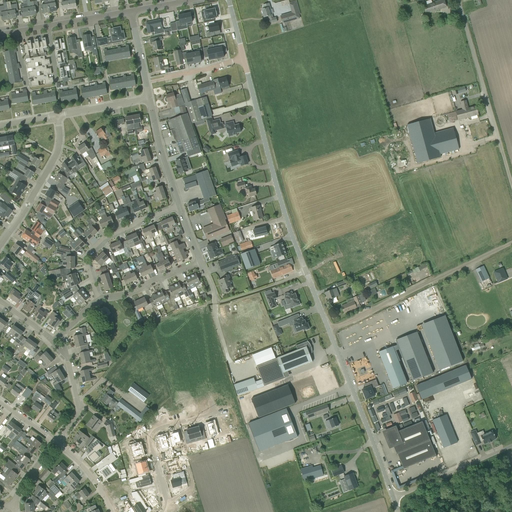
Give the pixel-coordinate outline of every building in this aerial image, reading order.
[(2,0),(4,8),(0,8),(2,21),(9,20),(6,2),(6,3),(5,0),(2,0)] [(29,16),(27,1),(26,0),(22,0),(23,2),(24,1),(24,4),(20,5),(21,9),(22,17),(29,16)] [(26,0),(29,16),(36,14),(35,7),(38,6),(37,2),(37,1),(30,2),(29,0),(26,0)] [(41,6),(42,13),(49,12),(47,0),(44,0),(45,5),(41,6)] [(47,0),(49,12),(57,11),(55,3),(54,0),(47,0)] [(60,0),(63,10),(69,9),(68,2),(67,0),(60,0)] [(67,0),(68,2),(69,9),(76,7),(75,0),(74,0),(67,0)] [(427,5),(423,6),(426,14),(441,9),(446,7),(443,0),(442,0),(439,1),(432,3),(427,5)] [(292,13),(280,16),(282,23),(299,18),(298,15),(298,14),(298,13),(299,12),(296,1),(295,1),(289,3),(292,13)] [(6,2),(9,20),(16,18),(15,10),(15,11),(12,11),(10,2),(6,2)] [(269,19),(270,24),(277,22),(276,18),(273,19),(272,14),(270,14),(269,10),(270,10),(269,4),(263,5),(264,9),(262,10),(264,18),(268,16),(269,19)] [(206,20),(203,21),(204,24),(210,22),(214,21),(213,19),(217,18),(215,9),(204,11),(206,20)] [(190,14),(184,15),(186,23),(192,22),(193,25),(196,24),(195,19),(192,20),(190,14)] [(179,21),(176,22),(176,23),(177,28),(181,27),(180,24),(186,23),(184,15),(178,16),(179,21)] [(160,20),(146,23),(148,33),(150,33),(152,32),(153,36),(165,33),(164,29),(162,29),(158,30),(157,27),(161,26),(161,25),(160,20)] [(209,32),(206,32),(207,37),(215,35),(214,32),(218,31),(218,29),(219,29),(219,28),(218,24),(208,26),(209,32)] [(106,38),(96,40),(97,47),(113,44),(121,42),(120,40),(125,39),(123,33),(121,34),(120,28),(113,29),(114,34),(111,35),(112,38),(107,39),(106,38)] [(84,36),(82,36),(84,46),(84,48),(91,47),(92,53),(93,56),(98,55),(96,47),(95,41),(91,42),(90,35),(88,35),(88,34),(84,35),(84,36)] [(69,39),(67,39),(68,44),(69,51),(77,49),(78,56),(78,59),(83,58),(82,52),(81,45),(80,44),(76,45),(75,38),(73,38),(73,37),(69,38),(69,39)] [(154,38),(149,39),(151,45),(153,45),(154,52),(159,50),(162,50),(160,41),(159,37),(154,38)] [(42,42),(39,43),(40,48),(39,49),(40,54),(40,55),(44,54),(44,53),(43,48),(47,47),(45,38),(41,39),(42,42)] [(54,41),(56,51),(63,49),(61,39),(57,40),(57,41),(54,41)] [(35,43),(31,44),(32,50),(33,55),(37,54),(36,49),(39,49),(40,48),(39,43),(38,40),(34,40),(35,43)] [(24,45),(23,45),(25,56),(26,56),(29,55),(28,51),(32,50),(31,44),(31,41),(27,42),(27,45),(24,45)] [(225,43),(218,45),(219,48),(214,49),(216,59),(217,59),(220,59),(220,58),(224,57),(223,53),(227,52),(225,43)] [(120,47),(122,58),(130,57),(128,46),(126,46),(126,48),(121,49),(120,47)] [(118,49),(113,50),(114,60),(122,58),(120,47),(118,48),(118,49)] [(203,49),(205,58),(209,57),(209,60),(216,59),(214,49),(209,50),(208,47),(203,49)] [(107,49),(104,50),(106,61),(114,60),(113,50),(107,51),(107,49)] [(201,62),(200,56),(203,55),(202,49),(197,50),(197,52),(192,53),(194,63),(201,62)] [(5,56),(6,60),(15,59),(14,53),(16,53),(16,50),(5,52),(5,56)] [(174,51),(177,65),(183,64),(180,50),(174,51)] [(194,63),(192,53),(188,54),(187,52),(182,53),(183,59),(186,59),(188,65),(194,63)] [(57,55),(58,64),(65,63),(63,53),(64,53),(59,54),(60,54),(60,55),(57,55)] [(38,57),(37,57),(38,62),(41,62),(42,66),(46,66),(50,65),(50,64),(49,59),(45,60),(45,56),(41,57),(38,57)] [(31,62),(27,63),(28,69),(27,69),(32,68),(36,68),(36,67),(35,63),(38,62),(37,57),(33,58),(30,59),(31,62)] [(163,57),(154,59),(156,71),(169,69),(168,65),(168,64),(167,60),(166,59),(163,60),(163,57)] [(6,60),(8,68),(19,66),(18,64),(17,64),(15,59),(6,60)] [(8,68),(9,76),(18,74),(17,69),(19,68),(19,66),(8,68)] [(28,72),(29,78),(33,77),(37,77),(37,72),(40,72),(39,66),(36,67),(36,68),(32,68),(32,69),(32,72),(28,72)] [(42,66),(39,66),(40,72),(43,71),(44,75),(48,75),(52,74),(51,68),(47,69),(46,66),(42,66)] [(59,69),(61,78),(68,77),(66,67),(62,67),(62,68),(59,69)] [(9,76),(11,84),(22,82),(21,80),(19,80),(18,74),(9,76)] [(126,76),(125,76),(127,87),(136,85),(133,74),(131,75),(131,77),(126,78),(126,76)] [(45,84),(45,85),(54,83),(53,83),(53,77),(49,78),(48,75),(44,75),(41,76),(41,81),(45,80),(45,84)] [(31,87),(39,86),(39,85),(38,81),(41,81),(41,76),(37,77),(33,77),(34,81),(30,82),(31,87)] [(123,78),(118,79),(119,88),(127,87),(125,76),(123,76),(123,78)] [(197,86),(200,94),(220,88),(220,89),(229,86),(226,77),(218,80),(218,79),(213,80),(213,81),(197,86)] [(112,78),(109,79),(111,90),(119,88),(118,79),(112,80),(112,78)] [(97,84),(99,95),(107,94),(105,83),(102,83),(103,85),(97,86),(97,84)] [(95,87),(89,88),(91,97),(99,95),(97,84),(94,85),(95,87)] [(186,86),(179,88),(180,91),(181,91),(183,99),(185,104),(186,108),(187,107),(192,124),(197,122),(201,121),(204,120),(203,118),(197,120),(193,109),(198,107),(196,100),(190,102),(189,97),(186,86)] [(83,87),(81,87),(83,99),(91,97),(89,88),(84,89),(83,87)] [(74,91),(68,92),(70,101),(78,99),(76,88),(73,89),(74,91)] [(19,94),(21,102),(28,101),(26,91),(23,91),(23,93),(19,94)] [(47,92),(49,102),(56,100),(54,91),(51,91),(51,93),(47,94),(47,92)] [(62,91),(60,91),(62,103),(70,101),(68,92),(62,93),(62,91)] [(40,96),(41,103),(49,102),(47,92),(44,93),(44,95),(40,96)] [(11,94),(13,103),(21,102),(19,94),(15,95),(15,93),(11,94)] [(171,101),(173,108),(179,106),(179,107),(185,106),(182,97),(175,99),(173,93),(166,95),(166,98),(165,99),(165,101),(167,102),(168,102),(171,101)] [(32,95),(34,105),(41,103),(40,96),(36,96),(36,94),(32,95)] [(193,109),(197,120),(203,118),(212,116),(206,97),(196,100),(198,107),(193,109)] [(0,100),(0,101),(2,111),(9,109),(7,99),(4,100),(4,102),(0,103),(0,101),(0,100)] [(463,110),(456,112),(458,120),(473,116),(478,115),(476,106),(468,109),(463,110)] [(187,114),(169,120),(173,130),(171,130),(175,140),(180,138),(185,152),(187,152),(190,151),(194,150),(199,148),(195,136),(187,114)] [(140,115),(132,116),(135,129),(137,129),(137,132),(138,132),(140,132),(143,131),(142,127),(139,128),(139,123),(141,122),(140,115)] [(132,116),(125,118),(128,134),(133,133),(133,130),(135,129),(132,116)] [(212,118),(206,119),(210,132),(215,131),(224,129),(223,123),(221,123),(220,119),(213,121),(212,118)] [(430,119),(407,125),(417,164),(441,157),(440,155),(459,149),(453,128),(434,133),(430,119)] [(231,133),(232,136),(236,135),(236,133),(241,132),(239,124),(234,126),(233,122),(226,124),(228,134),(231,133)] [(103,136),(105,140),(108,138),(105,134),(109,132),(106,128),(103,131),(101,129),(95,133),(99,138),(103,136)] [(13,136),(7,137),(9,145),(12,145),(13,150),(12,150),(13,155),(16,154),(13,136)] [(84,144),(78,148),(81,152),(82,154),(86,151),(90,157),(92,160),(93,159),(96,157),(95,154),(92,148),(91,148),(92,149),(89,151),(84,144)] [(105,154),(107,157),(110,154),(108,151),(107,152),(104,146),(97,151),(101,157),(105,154)] [(187,152),(188,157),(201,152),(199,148),(194,150),(190,151),(187,152)] [(132,158),(133,161),(149,155),(147,149),(141,151),(142,154),(139,156),(138,155),(131,157),(132,158)] [(228,154),(232,167),(240,165),(241,166),(248,164),(246,156),(240,158),(239,157),(240,157),(238,151),(228,154)] [(19,154),(16,159),(20,161),(26,165),(28,161),(22,158),(23,156),(19,154)] [(30,158),(29,159),(33,161),(31,164),(37,168),(41,161),(32,155),(30,158)] [(72,161),(70,162),(74,168),(76,172),(79,170),(77,166),(81,164),(76,155),(74,156),(73,156),(72,157),(72,158),(71,159),(72,161)] [(133,161),(134,163),(136,163),(141,161),(144,160),(145,163),(152,161),(149,155),(133,161)] [(183,159),(176,161),(177,165),(176,165),(179,173),(180,174),(187,171),(186,166),(186,165),(185,161),(184,161),(183,159)] [(24,176),(30,179),(34,173),(25,167),(26,165),(20,161),(17,167),(26,173),(24,176)] [(63,164),(62,165),(63,167),(67,173),(71,170),(74,174),(76,172),(74,168),(70,162),(68,164),(66,162),(65,162),(63,163),(63,164)] [(146,174),(147,177),(158,173),(156,167),(146,171),(143,164),(134,167),(136,170),(137,174),(144,171),(145,175),(146,174)] [(8,170),(5,174),(17,181),(19,177),(15,174),(12,172),(8,170)] [(188,177),(183,179),(185,185),(184,185),(185,187),(184,188),(184,189),(184,191),(186,192),(188,191),(188,190),(188,189),(197,186),(197,185),(199,184),(204,199),(203,200),(196,202),(195,201),(188,204),(189,207),(188,207),(190,212),(199,209),(198,206),(204,204),(204,203),(209,202),(210,201),(209,198),(217,195),(208,170),(196,174),(196,175),(188,177)] [(65,186),(64,185),(68,179),(66,178),(58,173),(54,180),(59,183),(56,187),(62,190),(61,191),(67,195),(69,191),(69,190),(65,188),(65,186)] [(148,179),(147,180),(148,185),(149,187),(154,185),(159,183),(158,184),(157,180),(160,179),(158,173),(147,177),(148,179)] [(112,179),(116,185),(122,182),(119,176),(112,179)] [(130,185),(133,192),(136,191),(135,189),(141,186),(140,181),(135,183),(130,185)] [(9,189),(9,192),(12,194),(13,193),(20,197),(26,186),(19,182),(15,189),(12,187),(9,189)] [(109,185),(101,190),(106,197),(113,193),(112,192),(113,191),(109,185)] [(153,193),(154,196),(164,192),(162,186),(155,188),(156,192),(153,193)] [(246,188),(245,188),(246,195),(248,194),(249,197),(252,196),(252,197),(254,196),(256,195),(255,189),(252,190),(251,186),(246,188)] [(45,195),(51,199),(53,196),(57,198),(59,195),(55,193),(55,192),(50,189),(45,195)] [(0,196),(7,204),(12,200),(4,192),(0,196)] [(158,197),(159,201),(166,198),(164,192),(154,196),(155,198),(158,197)] [(137,195),(134,196),(136,201),(140,210),(146,208),(144,203),(143,201),(141,202),(140,199),(139,200),(137,197),(138,197),(137,195)] [(125,205),(119,207),(124,217),(130,215),(127,209),(129,207),(125,198),(124,196),(121,197),(125,205)] [(128,197),(125,198),(129,207),(131,207),(132,208),(134,213),(140,210),(136,201),(131,203),(128,197)] [(50,204),(57,208),(59,204),(52,200),(50,204)] [(0,216),(4,219),(6,216),(8,217),(13,211),(3,204),(0,201),(0,216)] [(68,209),(74,217),(84,211),(78,202),(68,209)] [(37,214),(36,215),(38,219),(41,223),(44,220),(46,216),(46,217),(50,219),(51,216),(48,214),(46,213),(47,212),(52,215),(53,214),(55,211),(56,209),(49,204),(47,208),(46,207),(42,205),(40,204),(36,211),(38,212),(37,214)] [(208,209),(214,223),(226,218),(220,204),(208,209)] [(251,208),(255,221),(263,218),(259,206),(251,208)] [(118,212),(115,213),(118,220),(124,217),(119,207),(117,209),(118,212)] [(232,214),(226,216),(229,224),(241,220),(238,212),(232,214)] [(106,215),(104,216),(108,226),(114,223),(112,219),(111,217),(108,218),(106,215)] [(102,220),(99,222),(102,228),(108,226),(104,216),(101,217),(102,220)] [(166,220),(172,232),(174,231),(173,228),(176,227),(177,225),(176,223),(175,224),(172,217),(166,220)] [(203,229),(207,240),(230,231),(225,220),(226,219),(226,218),(214,223),(214,224),(203,229)] [(168,231),(169,233),(172,232),(166,220),(161,222),(165,232),(168,231)] [(36,222),(31,230),(36,233),(41,225),(37,222),(36,222)] [(89,224),(85,227),(88,230),(94,236),(98,232),(92,226),(89,224)] [(154,225),(148,228),(151,234),(152,237),(155,236),(154,233),(157,232),(156,230),(154,225)] [(266,227),(253,230),(255,237),(267,234),(266,228),(266,227)] [(29,241),(28,242),(29,242),(36,247),(36,246),(36,247),(37,247),(39,245),(39,244),(38,243),(41,240),(39,239),(44,231),(43,230),(40,228),(36,233),(34,236),(34,235),(32,239),(31,238),(29,241)] [(148,235),(150,239),(152,237),(148,228),(142,230),(145,237),(148,235)] [(27,230),(22,237),(29,242),(34,235),(27,230)] [(63,230),(58,234),(61,238),(66,234),(63,230)] [(88,230),(84,234),(89,240),(94,236),(88,230)] [(237,243),(244,241),(239,230),(233,233),(237,243)] [(136,233),(131,235),(135,246),(140,244),(143,250),(146,249),(142,239),(139,240),(136,233)] [(131,235),(125,238),(127,241),(129,245),(129,247),(126,248),(128,252),(129,254),(132,252),(130,249),(135,246),(131,235)] [(231,235),(220,240),(223,247),(234,243),(231,235)] [(79,238),(75,242),(81,248),(85,244),(79,238)] [(46,239),(43,245),(49,249),(53,244),(49,241),(46,239)] [(120,241),(115,244),(118,251),(123,249),(125,254),(128,252),(126,248),(123,249),(120,241)] [(170,244),(171,247),(172,249),(172,250),(185,245),(184,244),(184,243),(179,246),(177,241),(176,242),(170,244)] [(251,241),(239,245),(241,251),(249,249),(253,247),(251,241)] [(75,242),(71,246),(77,252),(81,248),(75,242)] [(209,254),(211,259),(213,258),(215,258),(217,257),(217,256),(223,254),(221,248),(218,250),(215,243),(207,246),(209,253),(209,254)] [(274,246),(270,248),(271,251),(275,249),(278,258),(279,257),(280,261),(285,259),(283,256),(286,255),(282,243),(274,246)] [(16,244),(11,251),(17,255),(16,256),(20,259),(22,255),(20,253),(22,250),(23,249),(16,244)] [(115,244),(109,246),(113,254),(118,251),(115,244)] [(185,245),(172,250),(174,253),(175,256),(184,252),(183,249),(186,248),(185,245)] [(255,249),(241,254),(246,270),(260,265),(255,249)] [(37,262),(39,264),(41,262),(38,260),(39,259),(38,259),(36,257),(35,257),(28,250),(25,254),(36,263),(37,262)] [(177,260),(174,262),(175,264),(187,259),(186,255),(188,254),(188,253),(187,251),(184,253),(184,252),(175,256),(176,258),(177,260)] [(103,252),(99,256),(105,262),(109,258),(103,252)] [(161,253),(158,254),(165,268),(171,266),(168,259),(169,259),(167,256),(163,258),(162,255),(161,253)] [(156,265),(159,271),(165,268),(158,254),(156,255),(159,263),(156,265)] [(237,255),(218,263),(222,272),(225,270),(232,268),(240,265),(237,255)] [(99,256),(95,260),(101,266),(105,262),(99,256)] [(2,264),(0,266),(5,270),(7,268),(8,269),(11,266),(13,263),(11,262),(12,261),(10,260),(6,257),(1,264),(2,264)] [(277,269),(270,271),(271,273),(272,278),(292,271),(291,266),(294,265),(292,258),(288,260),(288,259),(275,264),(276,266),(277,269)] [(144,259),(141,260),(142,262),(143,265),(148,274),(154,271),(151,265),(147,267),(144,259)] [(14,267),(19,271),(23,267),(19,262),(14,267)] [(139,270),(139,272),(142,277),(148,274),(143,265),(141,266),(142,269),(139,270)] [(481,282),(489,279),(485,271),(483,266),(476,270),(478,274),(481,282)] [(503,269),(494,272),(498,283),(507,279),(503,269)] [(0,284),(3,280),(7,283),(9,280),(10,280),(7,278),(5,276),(0,271),(0,284)] [(127,272),(132,282),(137,279),(134,273),(131,274),(130,271),(127,272)] [(8,272),(5,276),(7,278),(10,280),(9,280),(12,283),(13,283),(16,279),(8,272)] [(126,277),(123,278),(124,280),(126,285),(132,282),(127,272),(125,274),(126,277)] [(251,272),(248,273),(251,280),(258,278),(256,275),(252,276),(251,272)] [(65,276),(64,277),(65,279),(66,282),(69,281),(79,278),(78,274),(78,273),(76,274),(75,273),(71,274),(67,276),(65,276)] [(196,273),(190,276),(196,287),(198,286),(198,285),(197,283),(200,282),(198,278),(197,276),(196,275),(196,273)] [(221,287),(224,294),(229,292),(228,289),(232,288),(229,280),(230,280),(229,275),(224,276),(225,278),(219,280),(220,284),(221,283),(222,287),(221,287)] [(190,276),(185,278),(185,280),(186,282),(188,286),(185,287),(189,296),(190,296),(193,294),(192,293),(191,291),(191,290),(196,287),(190,276)] [(61,293),(60,294),(62,298),(71,292),(73,291),(71,287),(76,285),(79,284),(79,283),(81,283),(79,278),(69,281),(70,286),(67,287),(68,289),(61,293)] [(184,294),(186,298),(189,296),(185,287),(184,285),(181,286),(179,283),(174,285),(179,297),(184,294)] [(167,293),(173,306),(175,305),(176,305),(174,299),(179,297),(174,285),(168,288),(170,291),(167,293)] [(12,290),(9,294),(12,296),(10,298),(17,303),(20,299),(21,298),(19,296),(16,294),(17,292),(13,289),(12,290)] [(73,298),(76,301),(86,293),(82,289),(75,295),(73,298)] [(325,293),(328,300),(336,297),(339,295),(336,289),(333,290),(325,293)] [(23,308),(29,312),(35,304),(34,304),(37,300),(33,297),(35,294),(31,291),(25,298),(28,300),(23,308)] [(167,303),(170,308),(173,306),(167,293),(164,294),(162,291),(157,293),(161,302),(160,302),(162,305),(167,303)] [(61,298),(63,301),(73,295),(71,292),(62,298),(61,298)] [(266,296),(270,305),(275,303),(274,299),(277,298),(274,292),(266,296)] [(293,295),(292,292),(284,295),(285,297),(284,298),(287,304),(284,305),(286,309),(290,308),(300,305),(298,300),(295,294),(293,295)] [(86,293),(79,299),(82,304),(90,298),(86,293)] [(153,299),(150,301),(151,304),(156,314),(158,314),(159,313),(157,307),(162,305),(160,302),(161,302),(157,293),(151,296),(152,298),(153,299)] [(353,298),(347,301),(348,304),(341,306),(344,313),(353,309),(356,308),(355,305),(362,302),(359,295),(353,298)] [(145,297),(139,300),(143,308),(148,305),(145,297)] [(139,300),(134,302),(138,310),(143,308),(139,300)] [(35,316),(41,321),(42,320),(44,321),(45,319),(45,318),(48,313),(45,311),(44,313),(40,310),(42,307),(41,306),(43,304),(41,303),(39,304),(34,311),(37,313),(35,316)] [(53,312),(48,318),(52,320),(49,324),(55,329),(61,321),(56,318),(58,315),(56,314),(53,312)] [(292,323),(290,317),(277,322),(279,328),(292,323)] [(294,325),(297,332),(303,329),(304,331),(310,329),(307,323),(306,324),(305,320),(303,321),(302,318),(294,321),(295,324),(294,325)] [(9,336),(12,339),(19,329),(14,326),(6,336),(8,338),(9,336)] [(277,326),(273,327),(277,336),(282,334),(280,330),(279,330),(277,326)] [(74,336),(75,342),(87,339),(86,336),(87,335),(87,333),(86,333),(85,332),(86,332),(85,327),(79,329),(81,335),(74,336)] [(14,342),(18,345),(24,338),(21,336),(23,333),(19,329),(12,339),(15,341),(14,342)] [(417,332),(396,339),(410,381),(431,374),(417,332)] [(28,338),(20,349),(22,350),(25,346),(28,349),(24,354),(26,351),(33,342),(28,338)] [(87,339),(75,342),(76,348),(80,347),(81,350),(88,348),(88,345),(89,345),(89,342),(88,343),(87,339)] [(312,362),(309,354),(312,353),(312,352),(312,350),(311,347),(311,348),(310,346),(311,345),(310,345),(309,343),(307,341),(296,346),(295,344),(297,350),(256,366),(264,386),(285,378),(283,373),(312,362)] [(33,342),(26,351),(29,354),(28,355),(30,356),(30,355),(33,357),(38,350),(36,348),(37,345),(33,342)] [(393,347),(378,352),(386,371),(393,389),(407,383),(400,365),(393,347)] [(81,353),(80,353),(81,359),(89,357),(89,353),(93,352),(93,350),(89,351),(88,348),(81,350),(81,353)] [(34,358),(38,362),(41,359),(44,362),(50,356),(46,352),(43,355),(40,352),(34,358)] [(43,367),(44,369),(54,360),(50,356),(44,362),(46,364),(43,367)] [(1,369),(7,374),(10,370),(4,365),(1,369)] [(471,379),(466,365),(416,386),(422,400),(471,379)] [(53,375),(55,378),(62,374),(59,369),(57,370),(55,366),(47,372),(49,375),(48,376),(49,378),(53,375)] [(93,368),(80,371),(81,377),(90,375),(89,371),(93,370),(93,368)] [(53,384),(54,386),(65,379),(62,374),(55,378),(57,382),(53,384)] [(6,387),(9,390),(12,386),(9,384),(7,385),(5,384),(9,379),(6,376),(4,379),(1,377),(0,377),(0,384),(3,387),(4,386),(6,387)] [(234,385),(237,396),(258,389),(254,378),(234,385)] [(379,386),(376,380),(369,382),(370,387),(362,390),(366,399),(370,398),(375,397),(373,392),(374,391),(373,388),(379,386)] [(11,392),(17,397),(21,392),(18,389),(21,386),(17,383),(11,392)] [(128,391),(144,403),(149,395),(133,383),(128,391)] [(288,385),(251,400),(258,418),(295,403),(288,385)] [(32,392),(27,388),(21,395),(26,399),(32,392)] [(373,406),(407,393),(405,389),(372,401),(373,406)] [(104,396),(101,400),(107,405),(110,407),(113,410),(117,405),(118,404),(110,397),(114,393),(110,390),(106,394),(105,394),(107,395),(106,397),(104,396)] [(32,408),(38,413),(42,407),(39,405),(43,399),(49,405),(52,401),(47,396),(45,398),(36,391),(33,395),(34,396),(31,399),(36,403),(32,408)] [(414,392),(408,394),(412,402),(417,400),(414,392)] [(391,412),(409,406),(406,398),(388,404),(391,412)] [(118,404),(117,405),(140,423),(144,417),(146,418),(151,411),(146,407),(140,414),(121,400),(118,404)] [(325,413),(323,406),(305,412),(308,419),(325,413)] [(412,419),(418,416),(414,406),(408,408),(412,419)] [(287,409),(248,424),(259,452),(298,437),(297,436),(294,428),(289,418),(286,410),(287,409)] [(373,423),(377,421),(372,409),(368,410),(373,423)] [(405,410),(393,414),(396,424),(409,419),(405,410)] [(49,414),(46,418),(52,423),(55,418),(59,421),(63,415),(60,413),(58,415),(56,413),(54,416),(50,413),(49,413),(49,414)] [(446,415),(432,420),(444,448),(457,442),(446,415)] [(87,425),(95,431),(102,422),(94,416),(87,425)] [(325,421),(328,429),(331,428),(338,425),(335,418),(325,421)] [(108,426),(111,437),(115,436),(112,423),(107,420),(104,424),(108,426)] [(9,429),(5,435),(8,437),(16,426),(11,422),(7,427),(9,429)] [(397,454),(403,469),(436,455),(422,422),(395,433),(394,430),(386,433),(391,445),(392,444),(396,454),(397,454)] [(208,431),(205,431),(210,449),(214,448),(211,436),(211,435),(217,434),(214,423),(206,425),(207,425),(208,431)] [(16,426),(8,437),(10,439),(15,434),(17,436),(22,430),(16,426)] [(199,427),(193,428),(195,438),(196,438),(201,437),(202,440),(206,439),(204,432),(201,433),(199,428),(199,427)] [(188,436),(184,437),(186,445),(197,442),(196,438),(195,438),(193,428),(186,430),(188,436)] [(496,439),(492,431),(478,437),(475,430),(470,433),(476,445),(481,443),(480,442),(483,441),(484,444),(488,442),(489,443),(492,441),(496,439)] [(74,439),(80,444),(83,440),(86,442),(89,438),(84,434),(80,431),(74,439)] [(172,437),(169,438),(172,447),(176,446),(175,443),(181,442),(178,432),(171,434),(172,437)] [(92,437),(86,445),(89,447),(90,446),(96,439),(96,438),(92,435),(92,437)] [(160,437),(159,438),(162,449),(168,448),(171,458),(175,457),(172,447),(169,438),(166,439),(166,436),(164,436),(164,435),(160,436),(160,437)] [(12,441),(8,446),(8,447),(11,449),(12,447),(15,444),(15,443),(19,439),(16,436),(12,441)] [(27,438),(26,440),(29,443),(37,449),(41,444),(35,439),(33,442),(28,438),(27,438)] [(99,444),(101,442),(96,439),(90,446),(93,450),(88,454),(87,455),(88,457),(90,460),(91,460),(93,462),(92,462),(93,463),(100,457),(99,457),(96,453),(98,451),(102,447),(99,444)] [(135,441),(128,443),(130,448),(131,448),(133,452),(142,450),(140,444),(136,445),(135,441)] [(29,443),(27,445),(29,447),(27,450),(33,454),(37,449),(29,443)] [(15,444),(12,447),(17,451),(22,454),(24,451),(18,446),(15,444)] [(134,456),(132,457),(134,462),(141,460),(140,457),(144,455),(142,450),(133,452),(134,456)] [(104,464),(99,468),(100,470),(99,471),(101,475),(102,474),(106,479),(113,474),(108,466),(117,460),(113,453),(110,455),(102,461),(104,464)] [(16,457),(26,465),(30,460),(24,455),(22,458),(17,456),(16,457)] [(16,457),(14,460),(18,463),(16,466),(21,470),(26,465),(16,457)] [(173,461),(166,463),(167,468),(168,468),(176,465),(177,465),(176,461),(178,460),(178,458),(172,459),(173,461)] [(8,459),(6,462),(13,467),(15,465),(8,459)] [(141,460),(134,462),(136,470),(147,467),(145,462),(142,463),(142,460),(141,460)] [(6,462),(4,465),(11,470),(13,467),(6,462)] [(56,467),(52,471),(55,474),(59,470),(62,473),(67,468),(61,463),(57,468),(56,467)] [(312,466),(301,469),(304,481),(323,476),(320,466),(312,468),(312,466)] [(331,470),(334,476),(344,472),(342,466),(331,470)] [(147,467),(136,470),(138,477),(143,476),(146,475),(145,472),(148,472),(147,467)] [(46,468),(38,478),(41,480),(41,479),(43,481),(51,473),(48,470),(46,468)] [(6,471),(4,473),(14,480),(18,475),(12,470),(9,473),(6,471)] [(3,472),(1,475),(5,478),(3,481),(9,486),(14,480),(4,473),(3,472)] [(174,480),(171,481),(173,488),(181,485),(180,479),(185,477),(183,472),(172,475),(174,480)] [(50,480),(46,484),(50,488),(54,485),(62,477),(64,476),(62,473),(52,482),(50,480)] [(66,478),(63,481),(67,485),(76,477),(75,477),(76,476),(73,473),(73,474),(72,473),(67,477),(66,478)] [(346,483),(341,485),(344,492),(349,490),(353,489),(357,487),(354,479),(355,478),(353,473),(348,475),(344,477),(346,483)] [(143,480),(142,476),(135,478),(128,480),(129,484),(139,482),(140,488),(152,485),(150,478),(143,480)] [(67,485),(66,486),(69,489),(72,492),(75,490),(79,486),(77,484),(80,482),(78,480),(78,479),(77,478),(76,478),(76,477),(67,485)] [(35,494),(33,496),(40,501),(42,499),(43,500),(45,497),(46,497),(47,495),(54,501),(57,498),(55,496),(50,492),(48,494),(46,492),(46,491),(38,485),(37,486),(38,487),(37,488),(37,489),(34,493),(35,494)] [(50,492),(55,496),(60,491),(54,485),(50,488),(48,490),(50,492)] [(75,496),(77,499),(81,496),(84,499),(89,495),(89,494),(89,493),(88,491),(87,492),(84,489),(80,492),(75,496)] [(140,490),(136,491),(145,504),(148,502),(152,508),(158,504),(156,500),(154,496),(153,496),(151,494),(145,498),(143,495),(140,490)] [(136,492),(131,493),(133,499),(135,498),(138,503),(134,506),(137,511),(144,511),(146,511),(142,506),(144,504),(136,492)] [(27,504),(25,504),(26,511),(34,511),(34,507),(36,507),(38,505),(40,502),(40,501),(33,496),(27,504)] [(75,506),(79,511),(83,509),(79,503),(75,506)]
